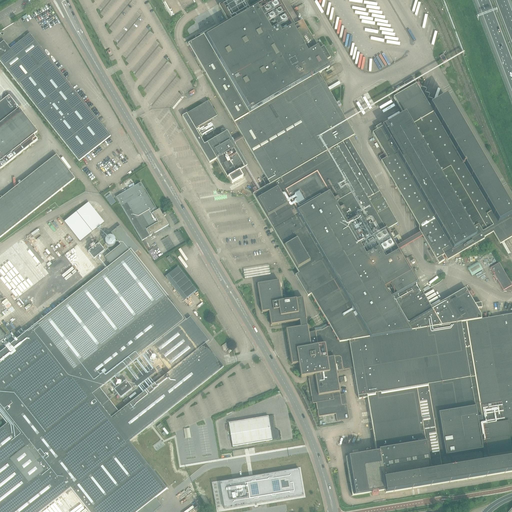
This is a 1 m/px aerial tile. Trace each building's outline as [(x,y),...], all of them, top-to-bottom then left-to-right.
[(481,303),(475,304),(465,288),(431,308),(385,230),(398,223),(349,139),(354,135),(319,74),(329,68),(325,61),(330,58),(324,48),(319,51),(302,21),(295,26),(279,0),(264,0),(251,8),(246,0),(229,0),(219,6),(228,21),(188,44),(266,177),(262,179),(266,187),(252,195),(299,274),(295,276),(307,296),(311,294),(329,326),(328,328),(328,327),(322,331),(315,332),(317,346),(311,347),(303,298),(282,302),(278,281),(257,285),(262,313),(269,312),(271,326),(299,321),(300,327),(286,330),(292,365),(306,362),(312,404),(316,403),(318,417),(335,414),(337,422),(349,420),(347,405),(342,405),(340,393),(339,393),(336,374),(338,374),(338,371),(353,369),(358,396),(367,395),(376,453),(344,458),(351,497),(383,492),(383,493),(419,487),(511,471),(511,314),(481,319),(481,315),(478,309),(482,309),(481,303)] [(421,28),(426,29),(429,15),(425,14),(426,11),(423,10),(424,6),(420,5),(421,2),(417,1),(417,0),(407,0),(406,7),(410,8),(409,11),(413,12),(412,15),(416,16),(415,19),(419,20),(418,23),(422,24),(421,28)] [(0,44),(0,61),(59,136),(79,161),(110,136),(30,34),(10,49),(4,41),(0,44)] [(511,212),(445,98),(431,106),(433,100),(428,98),(430,95),(425,93),(426,89),(422,88),(420,89),(415,80),(414,80),(414,79),(413,79),(412,79),(411,79),(411,80),(410,80),(410,81),(410,82),(395,90),(398,95),(393,97),(404,115),(405,114),(438,170),(444,166),(483,232),(481,233),(483,238),(493,232),(499,244),(507,239),(511,236),(511,212)] [(186,115),(194,128),(216,115),(208,102),(186,115)] [(19,109),(0,123),(0,237),(2,236),(74,179),(56,156),(0,199),(0,169),(37,140),(33,135),(37,132),(19,109)] [(405,114),(404,115),(382,127),(381,125),(376,128),(377,130),(372,133),(384,154),(378,157),(381,161),(419,226),(419,230),(436,260),(438,264),(444,261),(441,256),(444,255),(447,261),(480,242),(484,239),(483,238),(481,233),(483,232),(444,166),(438,170),(405,114)] [(225,133),(219,136),(204,145),(194,128),(186,115),(182,117),(209,164),(216,160),(227,178),(228,177),(232,183),(243,177),(240,171),(245,168),(225,133)] [(163,217),(166,216),(166,215),(166,214),(165,214),(164,214),(163,214),(163,215),(163,216),(159,210),(157,210),(141,183),(116,197),(142,241),(153,235),(152,236),(152,237),(153,237),(153,238),(154,238),(155,237),(155,236),(154,234),(168,225),(163,217)] [(107,203),(112,200),(108,194),(103,197),(107,203)] [(106,224),(90,203),(65,223),(82,243),(106,224)] [(0,352),(0,511),(40,511),(54,502),(70,489),(88,511),(155,511),(161,507),(154,499),(167,489),(166,488),(160,481),(152,471),(129,442),(224,367),(205,344),(209,341),(190,317),(186,320),(134,254),(138,250),(120,227),(118,228),(111,233),(120,245),(104,258),(110,265),(5,349),(0,342),(0,340),(7,335),(0,326),(0,347),(3,351),(0,352)] [(88,252),(94,260),(104,251),(99,244),(88,252)] [(478,262),(467,269),(471,276),(483,270),(478,262)] [(500,264),(491,270),(501,287),(503,291),(511,286),(510,281),(500,264)] [(168,275),(187,299),(197,291),(178,267),(168,275)] [(278,430),(275,429),(272,416),(229,423),(233,447),(280,439),(278,430)] [(166,420),(170,429),(175,427),(171,418),(166,420)] [(151,442),(160,436),(157,431),(148,437),(151,442)] [(299,469),(220,483),(224,509),(303,496),(299,469)] [(183,506),(187,511),(196,504),(191,498),(183,506)]
